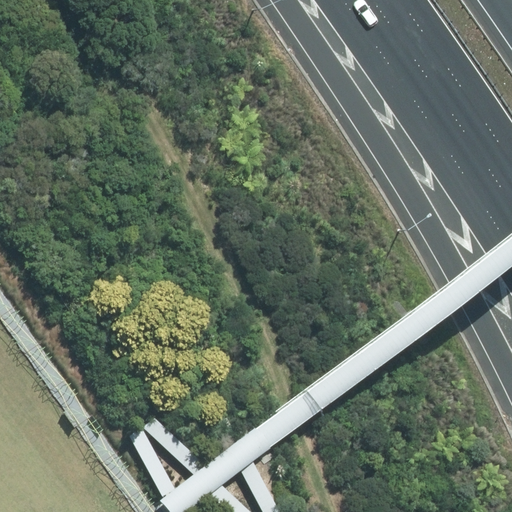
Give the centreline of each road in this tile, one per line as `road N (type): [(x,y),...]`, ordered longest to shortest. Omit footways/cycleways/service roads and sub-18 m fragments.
road 1 (motorway): [(511,381),(399,167),(285,0)]
road 2 (motorway): [(511,163),(399,0)]
